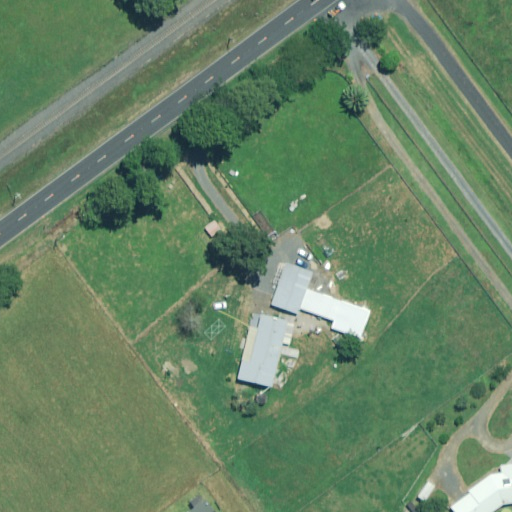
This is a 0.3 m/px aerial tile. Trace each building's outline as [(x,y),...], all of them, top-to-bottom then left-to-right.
[(311,274),(285,264),(270,305),(296,315),(299,309),(327,320),(334,302),(304,291),(311,274)] [(237,380),(270,388),(278,353),(287,355),(294,323),(259,315),(256,330),(248,329),(237,380)] [(511,465),(500,467),(501,474),(490,476),(467,492),(468,494),(449,508),(452,511),(493,511),(502,506),(511,503),(511,465)] [(434,488),(427,482),(416,495),(424,502),(434,488)] [(419,511),(411,500),(404,505),(408,511),(419,511)] [(187,511),(210,511),(202,501),(187,511)]
